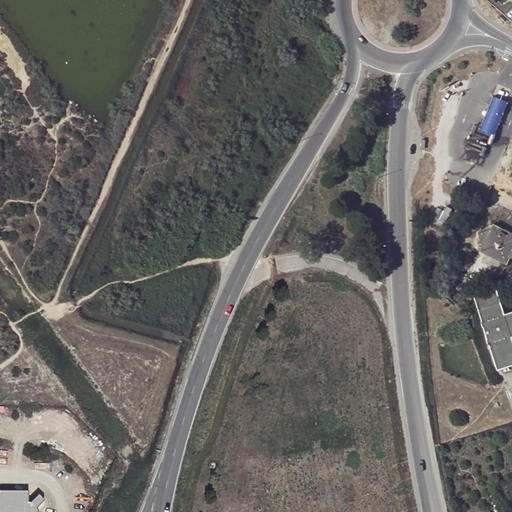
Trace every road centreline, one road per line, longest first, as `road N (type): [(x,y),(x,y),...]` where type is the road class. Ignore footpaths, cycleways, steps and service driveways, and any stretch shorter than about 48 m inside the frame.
road 1 (primary): [(431,499),(398,229),(402,93),(425,57)]
road 2 (primary): [(352,35),(347,89),(247,256),(177,437)]
